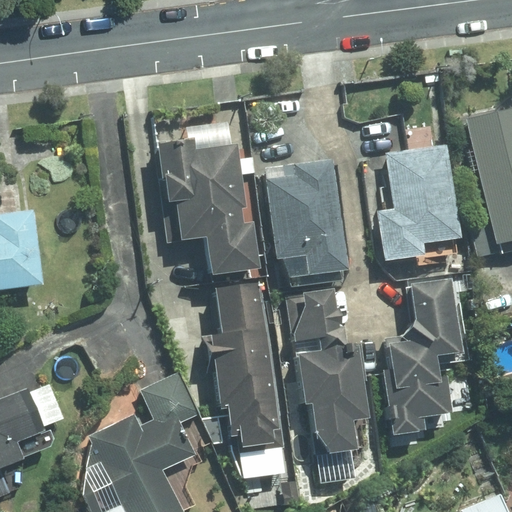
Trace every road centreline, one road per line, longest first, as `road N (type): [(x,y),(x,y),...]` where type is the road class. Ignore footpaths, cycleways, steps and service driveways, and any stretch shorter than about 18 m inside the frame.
road 1 (tertiary): [(0,60),(346,15)]
road 2 (unknown): [(128,43),(150,230),(180,338)]
